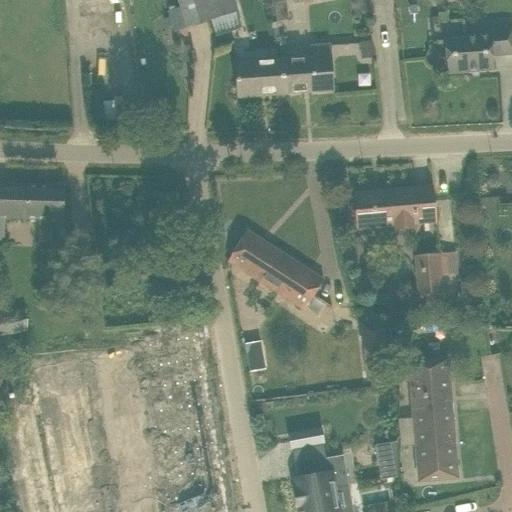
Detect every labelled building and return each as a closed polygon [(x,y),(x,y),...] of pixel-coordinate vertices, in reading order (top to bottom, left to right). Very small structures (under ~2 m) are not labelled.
[(177,0),(185,28),(238,13),(234,0),(177,0)] [(444,40),(447,74),(493,71),(492,56),(511,54),(511,28),(462,32),(463,39),(444,40)] [(359,43),(360,60),(373,59),(372,42),(359,43)] [(310,58),(283,60),(286,94),(332,90),(329,46),(309,47),(310,58)] [(286,94),(283,60),(235,64),(238,98),(286,94)] [(120,98),(105,100),(108,117),(123,114),(120,98)] [(0,243),(3,244),(3,219),(38,220),(38,243),(62,244),(64,186),(0,184),(0,243)] [(353,194),(355,214),(356,230),(436,223),(432,187),(353,194)] [(227,262),(303,311),(323,280),(246,231),(227,262)] [(414,257),(417,296),(423,296),(424,303),(442,302),(439,255),(414,257)] [(0,313),(0,335),(28,330),(24,309),(0,313)] [(156,343),(146,344),(150,368),(160,366),(198,360),(197,356),(196,347),(194,338),(194,336),(182,338),(180,327),(154,331),(156,343)] [(385,329),(361,331),(366,381),(368,381),(390,378),(385,329)] [(122,333),(112,335),(114,348),(124,346),(122,333)] [(104,348),(95,350),(97,363),(107,361),(104,348)] [(405,361),(416,483),(453,480),(459,480),(448,358),(405,361)] [(198,360),(160,366),(163,386),(163,388),(165,398),(191,394),(189,383),(202,381),(201,379),(201,380),(198,360)] [(76,366),(38,374),(38,376),(43,396),(80,389),(76,368),(76,366)] [(80,389),(43,396),(47,419),(47,421),(90,412),(85,388),(80,389)] [(125,392),(116,394),(118,406),(128,404),(125,392)] [(167,409),(158,411),(162,434),(171,432),(209,426),(205,404),(206,404),(205,403),(193,405),(191,394),(165,398),(167,409)] [(128,404),(118,406),(120,419),(130,417),(128,404)] [(112,409),(102,411),(104,424),(114,422),(112,409)] [(209,426),(171,432),(174,452),(174,454),(175,454),(176,465),(202,460),(201,449),(213,447),(213,446),(212,446),(209,426)] [(84,428),(47,436),(50,453),(88,445),(84,428)] [(115,430),(105,431),(107,441),(117,439),(115,430)] [(117,439),(107,441),(109,451),(119,450),(117,439)] [(88,445),(50,453),(53,470),(91,462),(88,445)] [(297,479),(293,480),(295,491),(294,491),(296,507),(298,506),(298,511),(338,511),(334,488),(348,486),(343,455),(315,461),(317,476),(297,479)] [(137,458),(127,460),(130,472),(139,470),(137,458)] [(178,475),(169,477),(173,500),(182,499),(220,492),(216,471),(217,470),(216,469),(204,471),(202,460),(176,465),(178,475)] [(91,462),(53,470),(57,486),(94,478),(91,462)] [(121,463),(111,464),(113,474),(123,472),(121,463)] [(139,470),(130,472),(132,485),(142,484),(139,470)] [(123,472),(113,474),(115,484),(125,483),(123,472)] [(94,478),(57,486),(60,502),(98,495),(94,478)] [(220,492),(182,499),(184,511),(223,511),(224,511),(223,511),(222,503),(221,494),(220,494),(220,492)] [(98,495),(60,502),(62,511),(96,511),(101,511),(98,495)] [(127,496),(117,497),(119,507),(129,505),(127,496)]
